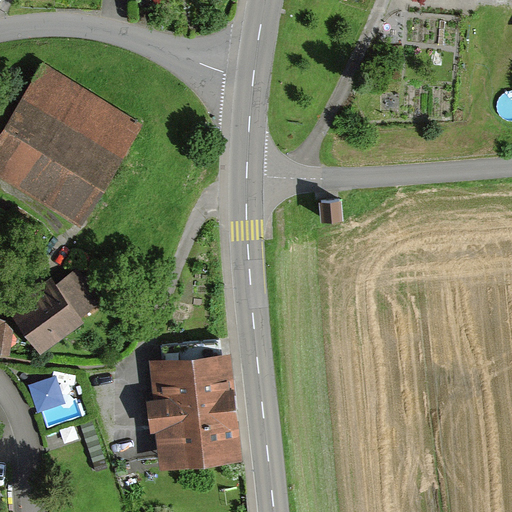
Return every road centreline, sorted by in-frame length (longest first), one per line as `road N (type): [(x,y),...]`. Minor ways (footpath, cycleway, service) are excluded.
road 1 (secondary): [(247,175),(272,511)]
road 2 (unclassified): [(247,175),(511,164)]
road 3 (residential): [(0,31),(79,26),(252,81)]
road 4 (residential): [(0,382),(18,404),(33,451),(38,511)]
